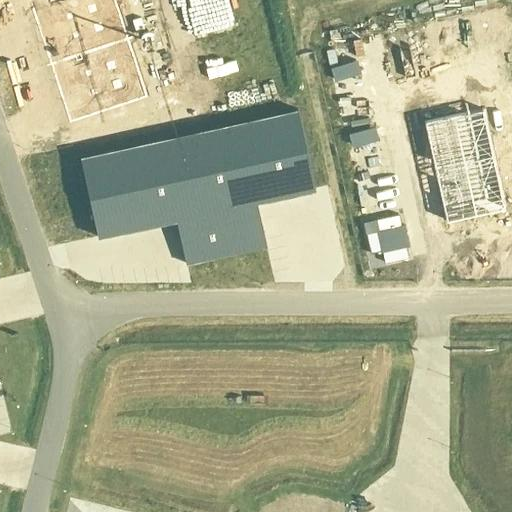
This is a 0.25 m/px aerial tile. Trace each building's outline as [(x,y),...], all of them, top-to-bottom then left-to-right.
[(28,0),(68,125),(148,99),(116,0),(28,0)] [(327,65),(330,79),(358,72),(355,58),(327,65)] [(485,108),(427,121),(449,221),(507,208),(485,108)] [(86,156),(104,233),(176,217),(186,263),(269,244),(259,202),(318,189),(300,109),(86,156)] [(348,145),(376,139),(374,125),(345,131),(348,145)] [(367,251),(379,248),(383,261),(408,254),(396,212),(359,221),(367,251)] [(380,250),(368,251),(371,267),(382,265),(380,250)]
